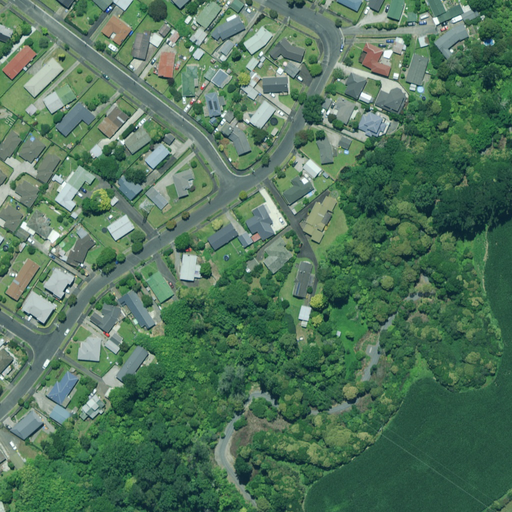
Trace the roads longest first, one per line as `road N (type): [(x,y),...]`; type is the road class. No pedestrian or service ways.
road 1 (track): [(511,138),(425,200),(412,253),(424,288),(361,380),(316,410),(246,398),(224,449),(231,482),(251,511)]
road 2 (residential): [(235,190),(193,133),(18,0)]
road 3 (residential): [(235,190),(286,148),(334,45),(322,25),(271,0)]
road 4 (residential): [(49,349),(100,280),(235,190)]
